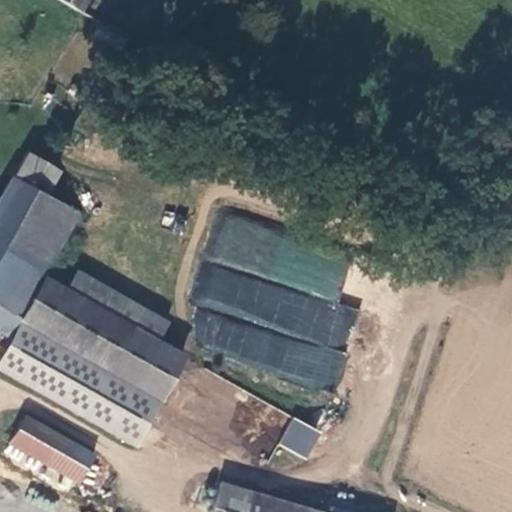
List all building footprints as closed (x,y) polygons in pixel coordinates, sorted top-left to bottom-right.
[(68,0),(85,9),(89,0),(68,0)] [(11,148),(0,180),(0,312),(15,319),(19,311),(39,264),(65,199),(34,187),(44,162),(11,148)] [(201,306),(189,340),(331,392),(361,309),(336,300),(352,259),(223,213),(191,302),(201,306)] [(169,375),(189,331),(39,264),(19,311),(140,365),(169,375)] [(124,395),(140,365),(19,311),(15,319),(4,347),(124,395)] [(35,404),(19,433),(91,472),(106,443),(35,404)] [(293,417),(278,444),(306,459),(321,432),(293,417)] [(220,511),(325,511),(330,495),(232,469),(220,511)]
